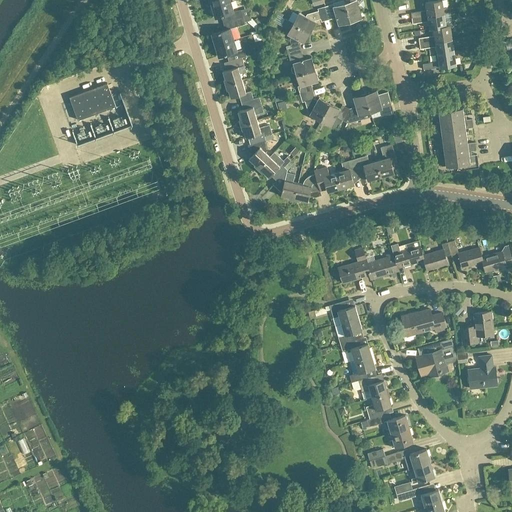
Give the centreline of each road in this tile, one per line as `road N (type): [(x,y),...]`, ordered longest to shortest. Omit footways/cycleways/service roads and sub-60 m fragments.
road 1 (residential): [(417,194),(265,235),(253,230),(179,0)]
road 2 (residential): [(470,441),(451,439),(405,383),(384,339),(378,299),(444,284),(511,295)]
road 3 (track): [(0,331),(86,511)]
road 4 (track): [(0,124),(84,0)]
